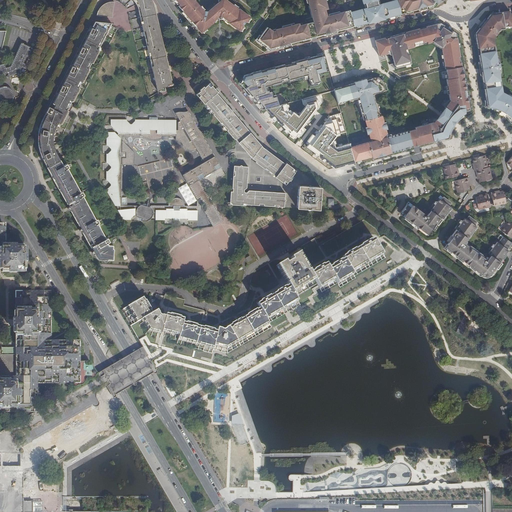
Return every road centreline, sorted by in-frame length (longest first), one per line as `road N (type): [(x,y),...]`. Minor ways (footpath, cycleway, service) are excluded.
road 1 (secondary): [(12,207),(194,511)]
road 2 (unclassified): [(360,204),(254,265),(229,310),(165,289),(122,287),(97,298)]
road 3 (residential): [(218,75),(433,13),(468,18),(483,3),(506,0)]
road 4 (secondary): [(223,511),(97,298)]
road 5 (residential): [(360,204),(489,302)]
road 6 (residential): [(218,75),(333,183)]
road 7 (tertiary): [(9,155),(67,36)]
road 8 (secondary): [(97,298),(31,190)]
